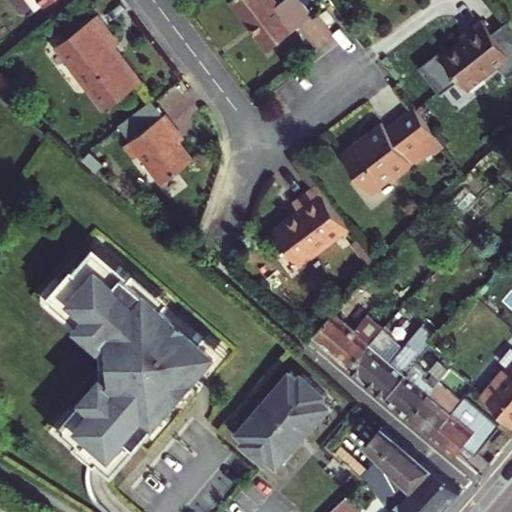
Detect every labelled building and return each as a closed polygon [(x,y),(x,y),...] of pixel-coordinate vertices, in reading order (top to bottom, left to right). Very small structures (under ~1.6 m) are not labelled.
[(275,0),(231,0),(267,48),(313,14),(302,0),(282,0),(278,3),(275,0)] [(117,41),(97,15),(56,44),(104,108),(142,81),(114,44),(117,41)] [(495,33),(484,19),(471,30),(475,35),(465,43),(445,58),(441,53),(421,69),(443,95),(462,80),(469,90),(500,66),(510,78),(511,76),(511,22),(511,21),(495,33)] [(461,37),(465,43),(475,35),(471,30),(461,37)] [(132,138),(164,113),(152,98),(120,123),(132,138)] [(416,106),(388,127),(384,122),(361,140),(359,136),(342,149),(369,185),(388,171),(391,175),(412,160),(409,155),(437,135),(416,106)] [(190,160),(177,143),(168,130),(175,125),(165,112),(164,113),(132,138),(124,145),(133,156),(138,152),(161,182),(190,160)] [(185,137),(175,125),(168,130),(177,143),(185,137)] [(350,227),(319,184),(295,202),(301,209),(274,229),(301,264),(350,227)] [(118,468),(221,349),(100,244),(81,266),(78,263),(55,289),(59,292),(55,295),(107,339),(111,335),(116,340),(119,372),(114,378),(110,374),(67,424),(118,468)] [(314,335),(351,366),(383,328),(384,327),(369,315),(356,330),(335,312),(314,335)] [(351,366),(387,397),(417,362),(438,337),(423,324),(404,346),(383,328),(351,366)] [(111,335),(107,339),(110,374),(114,378),(119,372),(116,340),(111,335)] [(451,368),(439,357),(431,368),(435,371),(443,378),(451,368)] [(435,386),(427,380),(424,377),(429,372),(417,362),(387,397),(410,416),(435,386)] [(507,366),(482,395),(511,421),(511,366),(510,368),(507,366)] [(410,416),(433,437),(463,402),(447,389),(459,375),(451,368),(443,378),(435,386),(410,416)] [(282,465),(334,403),(326,396),(329,392),(305,372),(301,376),(294,369),(242,432),(250,438),(247,442),(271,462),(274,458),(282,465)] [(427,380),(435,386),(443,378),(435,371),(427,380)] [(499,430),(464,400),(463,402),(433,437),(456,456),(464,448),(475,457),(499,430)] [(362,477),(379,492),(397,511),(440,511),(462,488),(426,459),(384,424),(366,446),(379,459),(362,477)] [(397,511),(379,492),(363,509),(365,511),(397,511)] [(365,511),(363,509),(348,494),(330,511),(365,511)]
